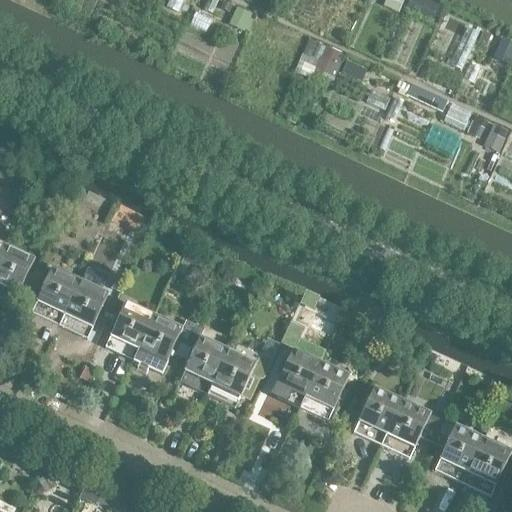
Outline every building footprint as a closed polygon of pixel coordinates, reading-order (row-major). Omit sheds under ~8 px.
[(511,61),(511,40),(501,38),(497,58),(511,61)] [(466,132),(500,150),(511,130),(476,113),(466,132)] [(34,263),(6,250),(0,261),(0,301),(13,308),(23,286),(27,288),(32,277),(28,275),(34,263)] [(189,251),(178,273),(195,281),(205,258),(189,251)] [(59,329),(80,285),(52,271),(46,284),(42,282),(37,293),(41,295),(36,305),(31,316),(59,329)] [(108,298),(80,285),(59,329),(86,342),(91,331),(92,331),(97,321),(100,323),(105,312),(102,310),(108,298)] [(305,293),(299,307),(313,313),(320,300),(305,293)] [(110,340),(105,351),(132,364),(154,319),(125,306),(120,318),(116,317),(111,327),(115,329),(110,339),(110,340)] [(154,319),(132,364),(160,377),(166,365),(166,366),(171,355),(175,357),(180,346),(185,349),(194,328),(186,324),(182,332),(154,319)] [(291,325),(280,347),(292,353),(303,330),(291,325)] [(184,375),(179,386),(207,399),(228,354),(200,340),(203,332),(194,328),(185,349),(190,351),(185,362),(189,364),(184,374),(184,375)] [(228,354),(207,399),(234,412),(239,400),(240,401),(240,400),(250,404),(260,382),(264,381),(268,373),(273,362),(261,356),(260,358),(232,344),(228,354)] [(300,411),(321,366),(293,353),(293,354),(287,366),(283,364),(279,374),(282,376),(278,386),(278,387),(273,398),(300,411)] [(349,379),(321,366),(300,411),(328,423),(333,412),(334,412),(338,402),(342,404),(347,393),(344,391),(349,379)] [(85,370),(80,381),(91,386),(96,376),(85,370)] [(359,424),(354,436),(381,449),(402,403),(374,390),(368,403),(365,402),(360,412),(363,414),(359,424)] [(402,403),(381,449),(409,462),(414,450),(415,450),(420,440),(423,442),(428,432),(437,436),(437,435),(443,423),(430,417),(431,417),(402,403)] [(440,462),(435,473),(462,486),(483,441),(455,428),(455,429),(444,424),(438,436),(446,440),(441,450),(444,452),(439,462),(440,462)] [(483,441),(462,486),(490,499),(495,488),(500,478),(504,480),(509,469),(505,467),(511,454),(483,441)] [(2,464),(13,468),(17,457),(6,453),(2,464)] [(101,497),(97,504),(110,510),(113,503),(101,497)] [(113,503),(110,510),(114,511),(124,511),(126,509),(113,503)]
